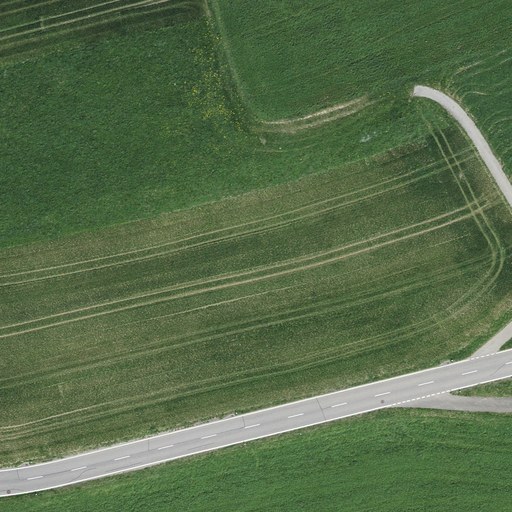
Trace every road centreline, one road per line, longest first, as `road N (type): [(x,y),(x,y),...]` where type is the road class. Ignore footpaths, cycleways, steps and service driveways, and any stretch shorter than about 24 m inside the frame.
road 1 (tertiary): [(0,484),(511,361)]
road 2 (track): [(196,110),(232,125),(281,127),(412,90)]
road 3 (track): [(511,196),(464,119),(439,97),(412,90)]
road 4 (track): [(385,394),(511,404)]
